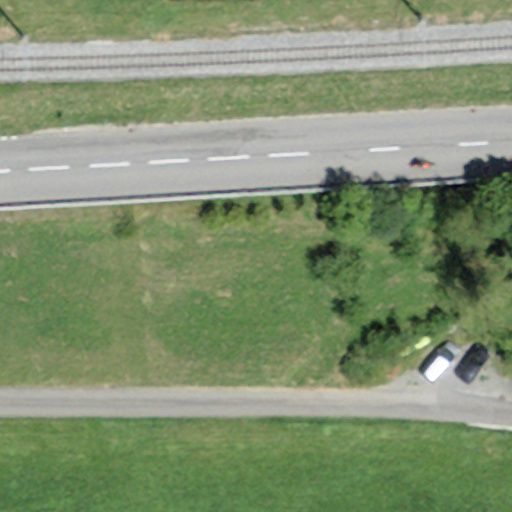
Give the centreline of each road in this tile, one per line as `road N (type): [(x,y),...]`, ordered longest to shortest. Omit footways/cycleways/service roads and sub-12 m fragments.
road 1 (primary): [(511,141),(0,172)]
road 2 (unclassified): [(511,413),(359,401),(0,402)]
